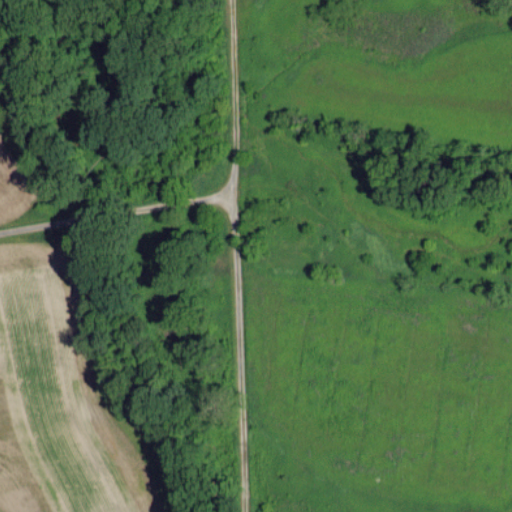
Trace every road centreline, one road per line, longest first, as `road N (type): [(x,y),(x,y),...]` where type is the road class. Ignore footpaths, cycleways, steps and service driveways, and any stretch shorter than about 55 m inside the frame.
road 1 (residential): [(239,511),(230,200),(213,0)]
road 2 (residential): [(0,229),(230,200)]
